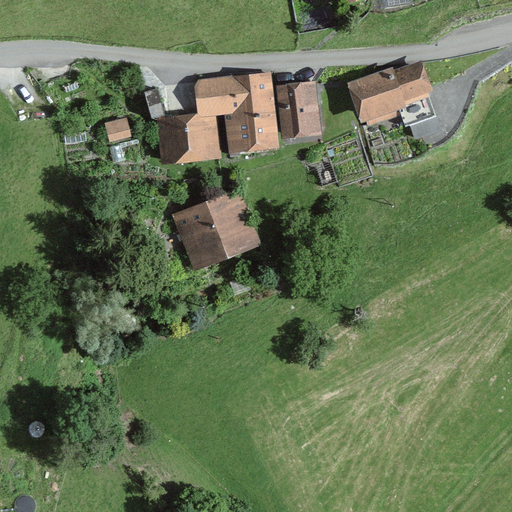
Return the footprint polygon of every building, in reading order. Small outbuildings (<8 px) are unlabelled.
[(405,124),(409,136),(433,128),(413,65),(353,84),(365,121),(397,111),(402,125),(405,124)] [(162,87),(165,115),(200,112),(200,108),(232,104),(236,142),(273,138),(267,76),(162,87)] [(273,85),(278,130),(308,127),(303,82),(273,85)] [(142,91),(150,117),(162,113),(155,87),(142,91)] [(215,150),(212,111),(200,112),(165,115),(169,154),(215,150)] [(122,132),(120,114),(97,117),(100,135),(122,132)] [(241,237),(243,242),(254,238),(243,211),(239,212),(232,194),(224,197),(223,194),(181,210),(199,254),(241,237)] [(134,269),(138,281),(166,272),(162,260),(134,269)]
